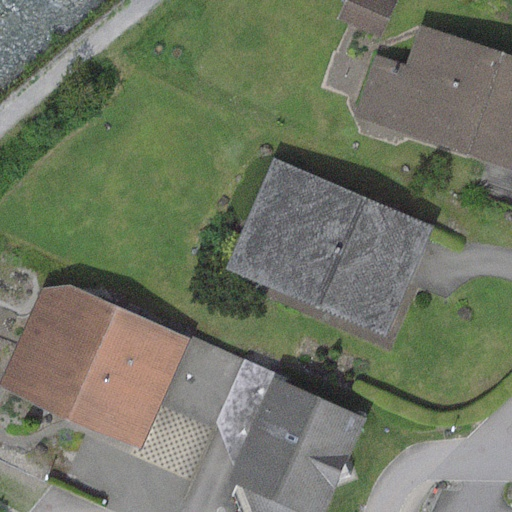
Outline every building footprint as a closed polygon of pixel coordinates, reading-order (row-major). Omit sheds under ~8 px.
[(401,1),(398,0),(349,0),(341,19),(385,38),(401,1)] [(411,67),(380,57),(358,119),(511,172),(511,55),(426,26),(411,67)] [(438,226),(277,161),(232,270),(393,335),(438,226)] [(77,287),(48,290),(5,388),(146,450),(166,405),(216,427),(218,421),(245,361),(77,287)] [(289,380),(245,361),(218,421),(240,477),(237,483),(248,487),(257,511),(331,511),(342,486),(357,479),(351,464),(370,420),(287,384),(289,380)]
